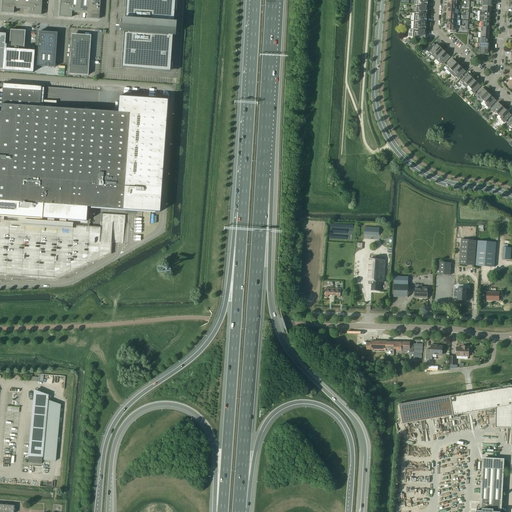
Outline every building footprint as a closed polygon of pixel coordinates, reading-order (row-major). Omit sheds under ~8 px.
[(21,8),(21,0),(1,0),(1,13),(14,13),(14,8),(21,8)] [(41,15),(41,0),(21,0),(21,8),(29,9),(28,15),(41,15)] [(79,12),(80,0),(60,0),(59,17),(64,17),(71,18),(72,12),(79,12)] [(80,0),(79,12),(87,13),(86,18),(86,19),(92,19),(94,19),(99,20),(99,14),(100,0),(80,0)] [(123,0),(123,8),(125,8),(124,19),(122,19),(122,22),(120,22),(120,23),(120,25),(120,26),(120,28),(119,29),(122,29),(121,32),(123,32),(121,68),(153,70),(152,72),(171,73),(172,63),(170,63),(172,35),(174,35),(175,23),(173,23),(174,11),(175,12),(176,0),(123,0)] [(428,6),(415,5),(417,5),(416,13),(427,14),(427,8),(426,8),(426,6),(428,6)] [(427,14),(416,13),(414,13),(414,21),(426,22),(427,16),(426,16),(426,14),(427,14)] [(426,22),(414,21),(413,29),(426,30),(426,24),(425,24),(425,22),(426,22)] [(456,33),(456,26),(446,25),(446,30),(450,31),(450,32),(451,33),(452,33),(456,33)] [(426,30),(413,29),(413,38),(425,39),(426,33),(425,33),(425,30),(426,30)] [(10,36),(7,70),(22,71),(25,36),(25,31),(16,30),(13,30),(10,30),(10,36)] [(38,36),(36,66),(55,67),(57,36),(57,33),(56,33),(56,35),(50,34),(50,32),(46,32),(46,34),(40,33),(40,32),(39,32),(38,36)] [(71,38),(68,74),(88,75),(90,39),(91,36),(86,35),(76,35),(71,34),(71,38)] [(435,59),(444,50),(437,44),(435,46),(433,43),(427,50),(429,53),(430,52),(432,54),(431,55),(435,59)] [(444,50),(435,59),(440,63),(440,62),(443,65),(450,57),(444,50)] [(445,66),(447,69),(446,70),(451,74),(459,65),(452,59),(445,66)] [(458,79),(466,71),(459,65),(451,74),(455,78),(456,77),(458,79)] [(468,86),(474,80),(467,73),(460,81),(463,83),(462,84),(466,88),(468,86)] [(474,80),(468,86),(472,90),(471,91),(474,94),(481,86),(474,80)] [(24,218),(42,219),(42,218),(86,222),(87,207),(159,213),(167,100),(119,97),(117,112),(40,107),(41,87),(3,84),(1,104),(1,111),(1,112),(0,112),(0,216),(19,218),(20,219),(21,220),(22,220),(23,220),(24,218)] [(483,88),(475,95),(478,98),(477,98),(482,102),(483,101),(489,94),(483,88)] [(489,94),(483,101),(487,104),(486,106),(489,108),(496,101),(489,94)] [(498,115),(505,109),(498,102),(491,110),(493,113),(495,111),(498,115)] [(505,109),(498,115),(502,119),(501,120),(504,123),(511,115),(505,109)] [(379,238),(379,237),(379,227),(372,226),(371,237),(379,238)] [(474,266),(476,241),(461,239),(459,264),(474,266)] [(494,267),(496,242),(478,241),(476,266),(494,267)] [(510,260),(511,248),(503,247),(502,259),(510,260)] [(372,281),(371,291),(380,291),(380,282),(384,282),(385,260),(369,259),(368,281),(372,281)] [(450,275),(451,263),(436,262),(435,274),(450,275)] [(408,297),(408,286),(408,277),(394,276),(393,297),(408,297)] [(428,297),(428,288),(422,287),(422,289),(415,289),(415,292),(414,298),(422,298),(422,297),(428,297)] [(333,290),(333,288),(326,288),(325,297),(328,297),(328,295),(335,296),(335,290),(333,290)] [(454,290),(453,297),(457,297),(457,300),(462,301),(463,289),(458,288),(458,291),(454,290)] [(487,300),(499,301),(499,293),(487,292),(487,300)] [(394,349),(394,342),(371,341),(371,343),(367,343),(366,345),(364,345),(363,351),(366,351),(367,350),(386,350),(390,350),(390,349),(394,349)] [(410,342),(401,342),(401,350),(406,350),(406,352),(413,352),(413,344),(410,344),(410,342)] [(426,349),(426,359),(432,360),(432,354),(437,355),(437,356),(440,356),(441,355),(442,355),(443,346),(435,346),(436,345),(431,345),(431,349),(426,349)] [(468,348),(468,347),(462,346),(462,348),(457,347),(456,356),(469,356),(469,354),(470,354),(470,351),(469,350),(469,348),(468,348)] [(506,386),(399,404),(403,424),(496,408),(495,428),(511,428),(511,385),(506,386)] [(43,448),(47,406),(48,395),(34,391),(33,409),(32,409),(33,409),(29,456),(42,457),(43,448)] [(55,461),(60,405),(59,404),(55,403),(49,400),(43,460),(50,461),(54,461),(55,461)] [(499,511),(500,510),(501,510),(503,460),(483,459),(480,509),(481,509),(481,511),(476,511),(499,511)]
